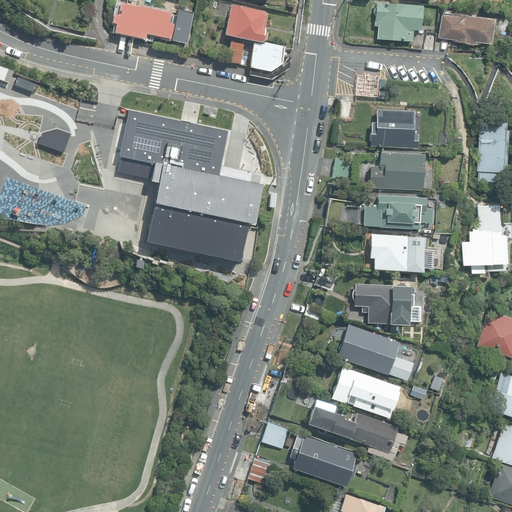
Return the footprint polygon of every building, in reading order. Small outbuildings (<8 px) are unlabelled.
[(145,34),(169,39),(173,24),(168,23),(170,12),(137,5),(137,7),(120,3),(117,15),(114,14),(112,22),(116,23),(114,32),(144,39),(145,34)] [(376,39),(411,42),(412,30),(419,30),(420,6),(375,3),(374,17),(373,26),(377,26),(376,39)] [(224,35),(261,43),(262,40),(265,39),(266,33),(264,30),(265,28),(264,28),(267,13),(264,12),(264,11),(231,4),(224,35)] [(456,43),(471,45),(471,44),(477,45),(477,43),(488,44),(491,20),(465,16),(465,15),(451,13),(451,16),(440,15),(437,38),(450,39),(450,41),(456,42),(456,43)] [(226,62),(240,64),(243,43),(230,41),(226,62)] [(247,75),(271,79),(288,67),(290,56),(282,55),(283,46),(264,43),(264,44),(253,42),(247,75)] [(354,96),(377,98),(379,76),(355,74),(354,96)] [(110,192),(119,196),(128,171),(130,163),(97,154),(95,158),(86,155),(84,160),(78,157),(86,136),(76,132),(76,130),(43,118),(44,113),(25,106),(24,109),(0,100),(0,151),(9,155),(12,148),(18,150),(20,146),(31,150),(25,166),(32,169),(30,176),(65,189),(69,179),(109,194),(110,192)] [(152,163),(221,176),(231,127),(129,107),(120,155),(152,163)] [(412,134),(413,111),(375,109),(374,123),(370,122),(368,146),(417,149),(417,134),(412,134)] [(476,181),(493,182),(494,172),(501,172),(501,173),(505,173),(507,130),(503,130),(503,123),(478,122),(476,149),(475,171),(477,171),(476,181)] [(417,190),(421,190),(421,188),(429,188),(430,169),(423,169),(423,154),(379,152),(378,166),(369,166),(368,187),(404,189),(417,190)] [(331,178),(352,182),(356,162),(335,158),(331,178)] [(249,219),(256,183),(221,176),(152,163),(149,177),(155,180),(144,241),(238,259),(246,219),(249,219)] [(379,227),(418,229),(418,222),(430,223),(431,209),(424,209),(425,198),(377,195),(376,207),(364,206),(363,225),(379,226),(379,227)] [(473,241),(474,265),(504,263),(502,235),(498,235),(496,205),(475,206),(477,240),(473,241)] [(422,271),(423,237),(370,234),(368,258),(373,258),(372,269),(422,271)] [(314,284),(332,291),(336,280),(318,273),(314,284)] [(393,285),(354,283),(353,304),(362,305),(361,312),(367,312),(367,322),(407,324),(408,305),(413,305),(414,284),(408,283),(408,280),(394,279),(393,285)] [(303,314),(320,320),(323,310),(307,305),(303,314)] [(508,361),(511,362),(511,318),(501,315),(492,312),(486,310),(483,320),(475,346),(509,357),(508,361)] [(387,373),(393,375),(398,359),(392,357),(398,341),(347,323),(335,356),(387,374),(387,373)] [(355,371),(340,366),(330,399),(388,417),(398,384),(363,373),(364,371),(355,368),(355,371)] [(488,377),(494,379),(496,371),(490,369),(488,377)] [(281,382),(301,388),(304,377),(284,371),(281,382)] [(485,407),(511,416),(511,414),(511,376),(499,372),(492,394),(489,393),(485,407)] [(429,387),(437,390),(441,378),(433,375),(429,387)] [(269,413),(289,420),(300,389),(281,382),(269,413)] [(366,451),(391,460),(398,441),(403,443),(405,435),(394,432),(396,426),(356,412),(353,421),(342,418),(343,415),(328,410),(330,404),(315,399),(307,422),(349,437),(348,437),(368,444),(366,451)] [(290,429),(267,421),(260,440),(283,448),(290,429)] [(491,456),(511,463),(511,424),(503,422),(491,456)] [(291,467),(344,485),(348,474),(351,475),(352,475),(352,474),(353,474),(353,473),(354,473),(354,472),(354,471),(355,471),(355,470),(355,469),(355,468),(355,467),(354,466),(354,465),(352,464),(356,453),(296,432),(288,456),(294,458),(291,467)] [(448,451),(455,454),(457,448),(450,446),(448,451)] [(247,478),(266,484),(273,465),(253,459),(247,478)] [(487,495),(511,503),(511,467),(498,463),(487,495)] [(381,511),(384,506),(380,504),(343,492),(338,508),(339,509),(338,511),(381,511)]
